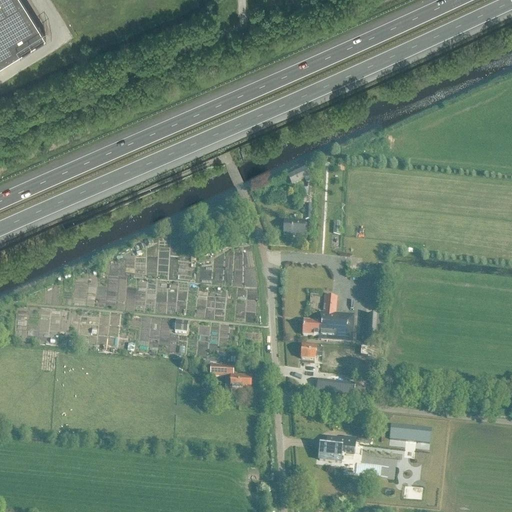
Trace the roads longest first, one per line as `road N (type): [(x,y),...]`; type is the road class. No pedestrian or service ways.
road 1 (motorway): [(0,231),(511,1)]
road 2 (motorway): [(454,0),(0,203)]
road 3 (unclassified): [(284,511),(271,290),(245,201)]
